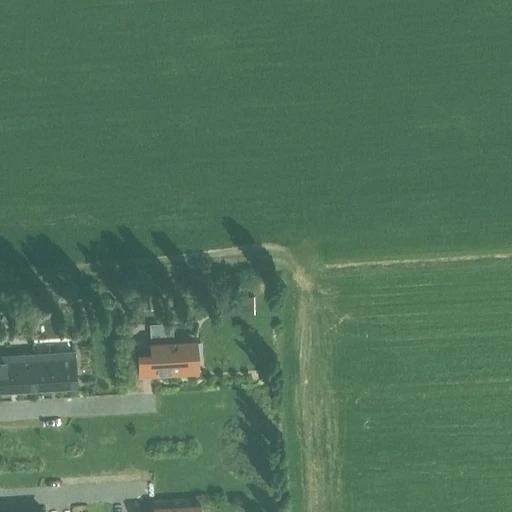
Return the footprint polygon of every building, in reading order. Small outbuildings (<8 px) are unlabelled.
[(244,335),(263,335),(264,294),(245,294),(244,335)] [(218,313),(236,312),(236,297),(217,298),(218,313)] [(179,368),(193,367),(192,339),(189,339),(189,340),(150,342),(151,352),(140,353),(140,352),(138,353),(139,377),(154,376),(154,374),(180,372),(179,368)] [(32,354),(34,386),(75,384),(73,351),(32,354)] [(32,354),(0,355),(0,387),(34,386),(32,354)] [(249,385),(249,400),(264,399),(263,384),(249,385)] [(0,452),(97,449),(96,421),(0,424),(0,452)] [(0,468),(0,495),(217,483),(215,456),(0,468)] [(195,511),(195,503),(192,503),(192,504),(154,506),(153,511),(195,511)]
